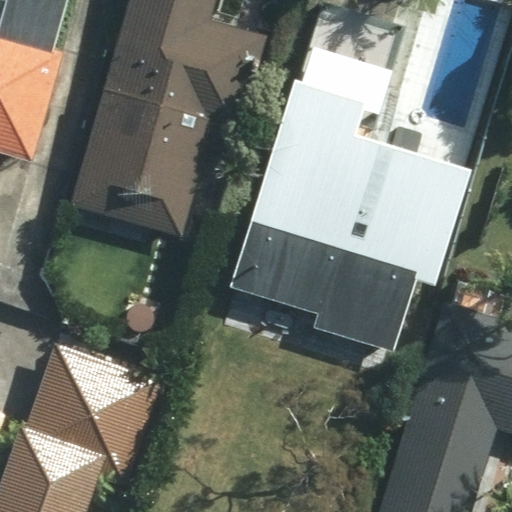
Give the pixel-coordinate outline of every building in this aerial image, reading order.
[(0,0),(0,154),(28,162),(56,61),(39,57),(54,0),(0,0)] [(173,239),(206,122),(234,129),(259,41),(201,26),(208,0),(118,0),(61,208),(173,239)] [(388,355),(407,287),(423,292),(456,174),(338,142),(348,107),(276,87),(220,292),(308,317),(304,332),(388,355)] [(464,511),(487,431),(511,437),(511,328),(436,308),(379,511),(464,511)] [(48,351),(20,441),(0,435),(0,511),(69,511),(80,477),(119,489),(152,383),(48,351)]
